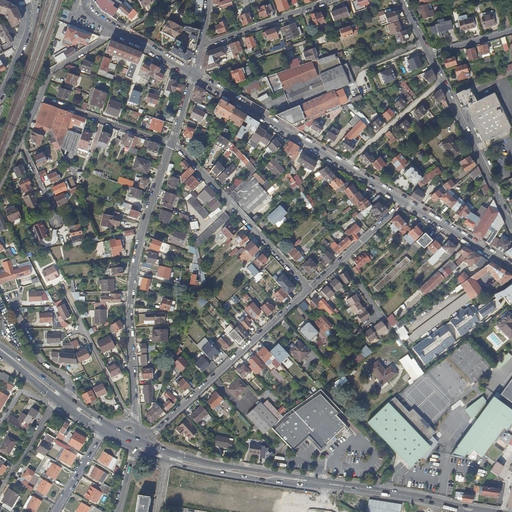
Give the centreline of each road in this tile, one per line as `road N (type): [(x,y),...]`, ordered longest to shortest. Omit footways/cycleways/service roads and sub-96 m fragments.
road 1 (primary): [(503,511),(167,450)]
road 2 (primary): [(164,460),(465,511)]
road 3 (residential): [(135,414),(131,275),(170,144)]
road 4 (residential): [(308,289),(155,430),(138,428)]
road 5 (residential): [(308,289),(172,139)]
road 6 (residential): [(193,74),(344,167)]
road 7 (residential): [(509,224),(442,83)]
road 8 (residential): [(331,0),(200,47)]
road 9 (residential): [(39,99),(170,144)]
road 10 (residential): [(442,83),(344,167)]
road 11 (residential): [(403,202),(511,266)]
